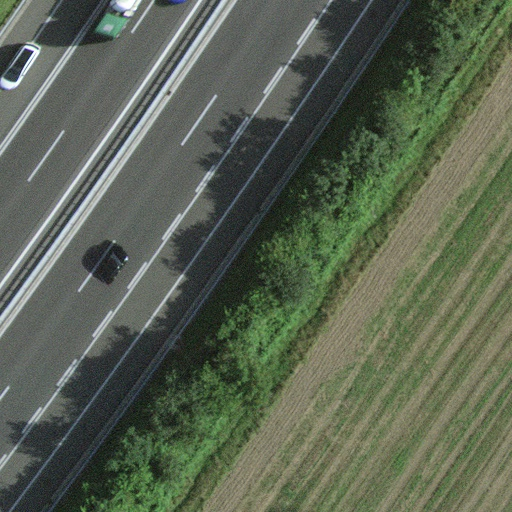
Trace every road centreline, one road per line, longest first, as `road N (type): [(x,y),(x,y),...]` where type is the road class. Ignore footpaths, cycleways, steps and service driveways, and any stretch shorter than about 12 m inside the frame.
road 1 (motorway): [(0,396),(282,0)]
road 2 (motorway): [(149,0),(0,221)]
road 3 (motorway): [(77,0),(13,103),(0,193)]
